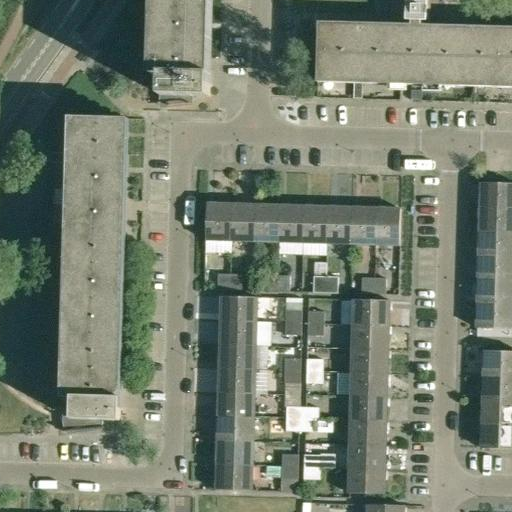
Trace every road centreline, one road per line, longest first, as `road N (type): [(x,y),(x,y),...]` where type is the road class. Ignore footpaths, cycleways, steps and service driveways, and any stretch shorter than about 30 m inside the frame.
road 1 (residential): [(0,471),(173,475),(182,133),(259,135)]
road 2 (residential): [(446,485),(453,140)]
road 3 (residential): [(259,135),(453,140)]
road 4 (residential): [(259,135),(263,0)]
road 5 (tertiary): [(0,106),(75,0)]
